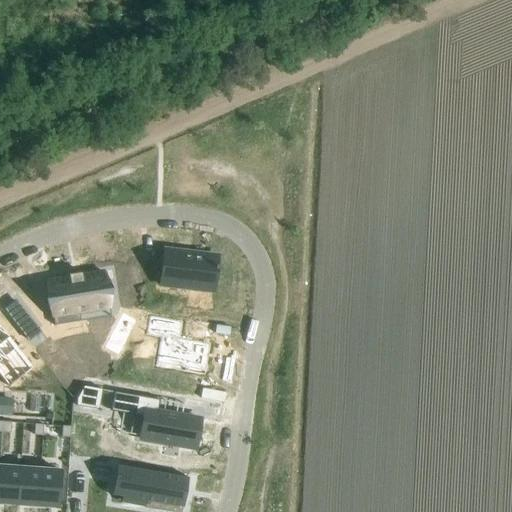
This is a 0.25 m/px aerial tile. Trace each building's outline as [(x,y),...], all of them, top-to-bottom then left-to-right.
[(163,253),(157,288),(210,297),(216,262),(163,253)] [(68,278),(47,281),(53,317),(55,317),(56,325),(80,321),(79,313),(108,308),(102,272),(81,275),(81,273),(67,275),(68,278)] [(21,333),(32,324),(16,303),(4,312),(21,333)] [(149,317),(146,336),(161,339),(156,369),(157,369),(158,365),(185,369),(184,374),(188,375),(189,370),(205,373),(210,345),(179,340),(182,323),(149,317)] [(0,378),(6,386),(31,367),(0,325),(0,378)] [(98,410),(102,391),(83,387),(77,400),(76,406),(98,410)] [(195,448),(200,420),(157,413),(159,401),(113,393),(110,412),(144,418),(140,438),(195,448)] [(0,400),(0,415),(10,417),(11,401),(0,400)] [(2,423),(2,434),(10,434),(11,424),(2,423)] [(34,425),(34,436),(42,437),(43,426),(34,425)] [(62,428),(61,438),(70,439),(70,428),(62,428)] [(0,504),(17,506),(19,469),(0,467),(0,504)] [(182,509),(187,479),(126,468),(119,504),(137,507),(138,501),(182,509)] [(17,506),(37,507),(40,471),(19,469),(17,506)] [(40,471),(37,507),(59,508),(61,472),(40,471)]
